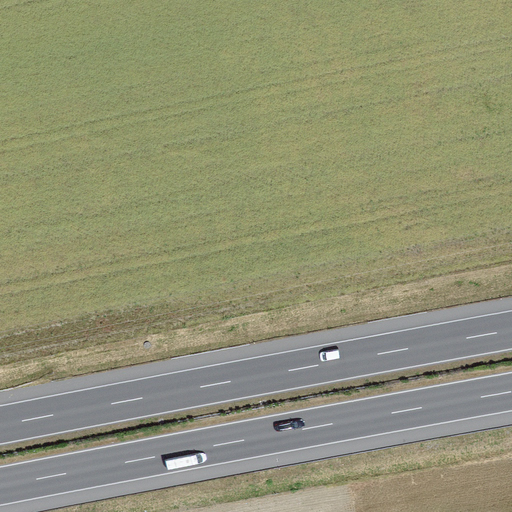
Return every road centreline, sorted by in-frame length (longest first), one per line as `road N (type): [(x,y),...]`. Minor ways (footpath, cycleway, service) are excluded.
road 1 (motorway): [(0,486),(511,391)]
road 2 (motorway): [(511,330),(0,425)]
